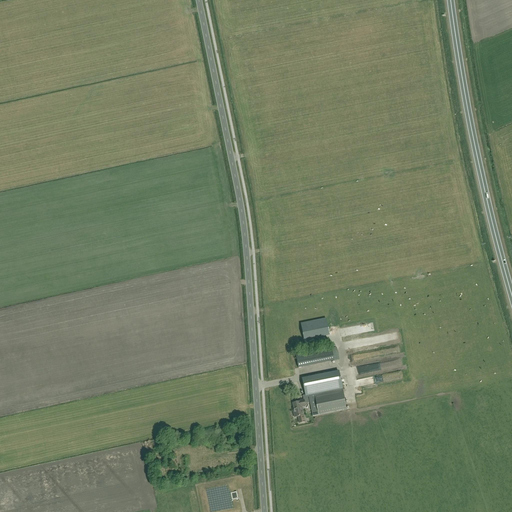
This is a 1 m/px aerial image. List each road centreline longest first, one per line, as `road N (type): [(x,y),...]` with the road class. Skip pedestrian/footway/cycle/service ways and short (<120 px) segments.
road 1 (tertiary): [(264,511),(243,223),(198,0)]
road 2 (trunk): [(511,295),(471,132),(450,0)]
